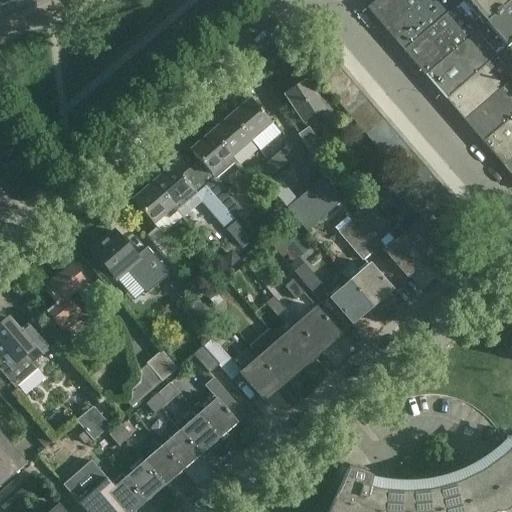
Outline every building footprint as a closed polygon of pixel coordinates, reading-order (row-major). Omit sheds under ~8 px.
[(377,0),(367,9),(394,41),(414,24),(405,14),(421,0),(377,0)] [(414,24),(394,41),(404,52),(463,0),(421,0),(405,14),(414,24)] [(511,0),(463,0),(404,52),(425,77),(511,0)] [(511,42),(511,0),(425,77),(446,101),(511,42)] [(511,80),(511,42),(446,101),(465,122),(511,80)] [(311,72),(330,57),(322,48),(305,63),(303,64),(311,72)] [(337,66),(330,57),(311,72),(319,82),(337,66)] [(345,75),(337,66),(319,82),(327,91),(345,75)] [(353,84),(345,75),(327,91),(335,100),(353,84)] [(511,117),(511,80),(465,122),(483,143),(511,117)] [(305,82),(284,96),(302,123),(318,113),(327,126),(336,120),(326,105),(323,107),(305,82)] [(361,94),(353,84),(335,100),(343,109),(361,94)] [(369,103),(361,94),(343,109),(351,118),(369,103)] [(230,117),(252,142),(272,125),(250,100),(230,117)] [(377,112),(369,103),(351,118),(358,127),(377,112)] [(385,121),(377,112),(358,127),(366,136),(385,121)] [(232,159),(252,142),(230,117),(211,133),(232,159)] [(511,160),(511,117),(483,143),(504,168),(511,160)] [(393,130),(385,121),(366,136),(374,145),(393,130)] [(298,136),(312,157),(320,151),(306,130),(298,136)] [(401,139),(393,130),(374,145),(382,155),(401,139)] [(235,163),(232,159),(211,133),(190,151),(214,179),(215,179),(216,179),(235,163)] [(409,148),(401,139),(382,155),(390,164),(409,148)] [(417,158),(409,148),(390,164),(398,173),(417,158)] [(278,171),(292,159),(284,150),(270,161),(278,171)] [(424,167),(417,158),(398,173),(402,178),(406,182),(424,167)] [(270,161),(269,162),(260,170),(269,179),(278,171),(270,161)] [(159,178),(153,183),(159,191),(178,213),(183,218),(201,203),(202,202),(196,195),(196,194),(173,167),(159,178)] [(432,176),(424,167),(406,182),(412,189),(414,192),(432,176)] [(441,185),(432,176),(414,192),(422,201),(441,185)] [(325,177),(287,209),(306,232),(337,206),(342,202),(325,177)] [(417,214),(426,205),(422,201),(414,192),(412,189),(406,182),(402,178),(389,190),(399,201),(403,198),(417,214)] [(206,186),(233,217),(235,219),(244,211),(216,179),(215,179),(214,179),(206,186)] [(169,220),(178,213),(153,183),(133,201),(154,226),(165,216),(169,220)] [(449,194),(441,185),(422,201),(426,205),(430,210),(449,194)] [(224,229),(235,219),(233,217),(206,186),(196,194),(196,195),(202,202),(201,203),(224,229)] [(456,203),(449,194),(430,210),(438,219),(456,203)] [(337,206),(343,212),(348,208),(342,202),(337,206)] [(465,213),(456,203),(438,219),(446,229),(465,213)] [(472,221),(465,213),(446,229),(454,237),(472,221)] [(381,245),(367,228),(356,216),(353,219),(348,223),(373,252),(381,245)] [(424,218),(404,235),(426,260),(446,243),(424,218)] [(338,232),(348,244),(363,261),(373,252),(348,223),(338,232)] [(156,228),(147,236),(164,256),(174,248),(156,228)] [(389,235),(395,243),(385,252),(407,277),(426,260),(404,235),(398,228),(389,235)] [(265,239),(257,230),(249,236),(257,246),(265,239)] [(136,257),(114,232),(91,251),(116,280),(126,271),(147,294),(169,275),(147,248),(136,257)] [(243,232),(234,240),(241,248),(250,240),(243,232)] [(240,260),(232,251),(221,260),(230,269),(240,260)] [(302,263),(292,271),(303,283),(317,300),(327,292),(312,275),(302,263)] [(57,305),(48,312),(62,330),(82,314),(69,297),(76,291),(84,302),(94,294),(85,284),(86,283),(72,265),(43,287),(55,302),(57,305)] [(350,282),(372,308),(391,290),(369,265),(360,274),(353,266),(343,275),(350,282)] [(181,300),(191,291),(180,278),(170,286),(181,300)] [(297,301),(305,294),(293,280),(285,287),(297,301)] [(352,324),(372,308),(350,282),(330,299),(352,324)] [(285,311),(273,297),(265,304),(277,318),(285,311)] [(57,305),(55,302),(45,309),(48,312),(57,305)] [(316,307),(296,324),(322,354),(341,337),(316,307)] [(25,337),(9,318),(0,325),(0,372),(15,389),(39,368),(33,362),(50,347),(34,329),(25,337)] [(303,370),(322,354),(296,324),(277,340),(303,370)] [(258,357),(284,387),(303,370),(277,340),(268,330),(249,346),(258,357)] [(212,340),(206,346),(203,348),(223,370),(232,363),(212,340)] [(203,348),(194,356),(209,374),(218,366),(222,371),(223,370),(203,348)] [(177,370),(163,352),(149,363),(164,381),(177,370)] [(264,404),(284,387),(258,357),(239,374),(264,404)] [(213,378),(209,381),(204,385),(210,392),(209,392),(216,400),(206,409),(200,403),(193,409),(219,440),(237,424),(225,410),(234,403),(213,378)] [(6,386),(0,391),(0,396),(13,412),(22,404),(6,386)] [(125,386),(112,386),(112,397),(125,396),(125,386)] [(167,404),(157,394),(152,399),(161,410),(167,404)] [(152,399),(145,404),(155,415),(159,411),(161,410),(152,399)] [(27,410),(22,404),(13,412),(29,431),(38,423),(27,410)] [(110,427),(93,407),(76,422),(93,442),(110,427)] [(219,440),(193,409),(174,425),(201,456),(219,440)] [(58,412),(45,423),(55,435),(68,424),(58,412)] [(38,423),(29,431),(45,449),(53,441),(38,423)] [(122,425),(116,430),(125,441),(131,436),(122,425)] [(174,425),(157,441),(178,465),(183,471),(190,465),(201,456),(174,425)] [(116,430),(114,432),(110,435),(120,446),(125,441),(116,430)] [(0,455),(11,446),(0,433),(0,455)] [(183,471),(157,441),(155,439),(137,455),(144,462),(159,480),(165,487),(183,471)] [(0,487),(27,464),(11,446),(0,455),(0,487)] [(501,458),(493,465),(511,490),(511,447),(505,455),(501,458)] [(115,487),(109,479),(92,461),(63,486),(85,511),(135,511),(147,503),(126,478),(115,487)] [(144,462),(126,478),(147,503),(147,502),(159,492),(165,487),(159,480),(144,462)] [(471,478),(487,511),(506,511),(507,511),(510,508),(510,506),(511,504),(511,490),(493,465),(484,471),(480,473),(471,478)] [(362,511),(369,488),(372,478),(370,476),(362,472),(358,471),(350,469),(347,469),(328,511),(362,511)] [(35,478),(16,495),(24,504),(43,487),(35,478)] [(456,484),(446,487),(452,511),(487,511),(471,478),(461,483),(456,484)] [(452,511),(446,487),(435,490),(431,491),(420,492),(422,511),(452,511)] [(378,491),(369,488),(362,511),(392,511),(394,492),(383,492),(378,491)] [(404,493),(394,492),(392,511),(422,511),(420,492),(409,493),(404,493)] [(16,495),(1,508),(4,511),(14,511),(24,504),(16,495)]
